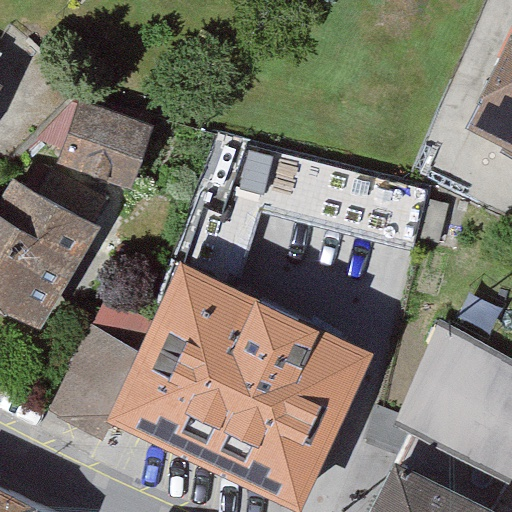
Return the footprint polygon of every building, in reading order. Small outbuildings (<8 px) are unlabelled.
[(511,32),(475,119),(511,135),(511,32)] [(160,126),(81,93),(58,150),(137,182),(160,126)] [(0,298),(41,322),(102,215),(17,167),(0,197),(0,298)] [(345,209),(380,220),(392,180),(358,169),(345,209)] [(300,511),(374,355),(181,265),(107,423),(296,511),(300,511)] [(511,350),(446,316),(396,410),(511,470),(511,350)] [(105,423),(140,351),(92,326),(48,412),(104,441),(111,427),(105,423)] [(493,511),(398,464),(372,511),(493,511)] [(0,511),(68,511),(0,476),(0,511)]
